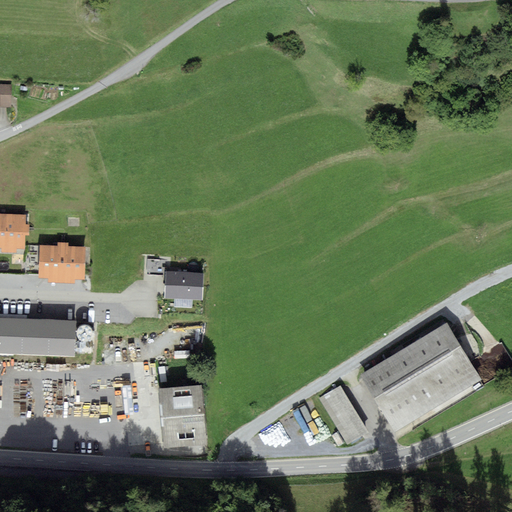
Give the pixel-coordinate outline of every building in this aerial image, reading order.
[(0,106),(11,107),(12,84),(0,84),(0,106)] [(26,214),(0,213),(0,247),(2,248),(2,252),(16,252),(16,249),(23,249),(25,249),(25,235),(29,235),(30,224),(26,223),(26,214)] [(57,245),(40,245),(38,277),(48,278),(47,282),(74,283),(75,279),(85,279),(86,247),(68,246),(68,242),(57,242),(57,245)] [(0,247),(0,272),(23,274),(23,249),(16,249),(16,252),(2,252),(2,248),(0,247)] [(166,275),(166,271),(166,260),(147,259),(147,274),(166,275)] [(203,273),(166,271),(166,275),(164,298),(174,299),(192,299),(202,300),(203,273)] [(192,299),(174,299),(174,307),(192,307),(192,299)] [(0,352),(75,355),(76,320),(0,317),(0,352)] [(447,323),(359,376),(395,433),(481,380),(447,323)] [(88,341),(91,339),(92,337),(93,334),(93,331),(92,329),(90,327),(88,326),(85,325),(83,325),(80,326),(78,328),(77,330),(76,333),(77,336),(78,338),(80,340),(83,341),(86,342),(88,341)] [(207,444),(202,385),(158,389),(164,448),(207,444)] [(368,432),(341,386),(318,399),(346,445),(368,432)]
